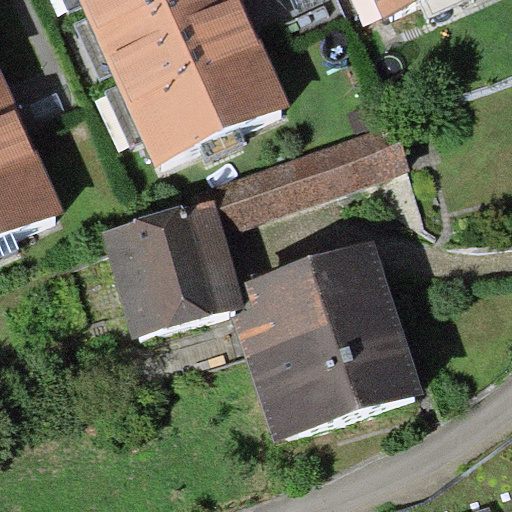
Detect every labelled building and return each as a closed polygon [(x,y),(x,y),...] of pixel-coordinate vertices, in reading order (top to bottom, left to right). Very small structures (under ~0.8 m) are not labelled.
[(226,0),(70,0),(149,174),(279,116),(226,0)] [(368,0),(381,27),(440,0),(368,0)] [(0,244),(56,219),(0,100),(0,244)] [(375,138),(204,194),(218,235),(389,179),(375,138)] [(221,318),(243,310),(237,292),(218,235),(204,194),(94,230),(133,347),(221,318)] [(365,250),(237,292),(243,310),(221,318),(265,451),(415,401),(365,250)]
